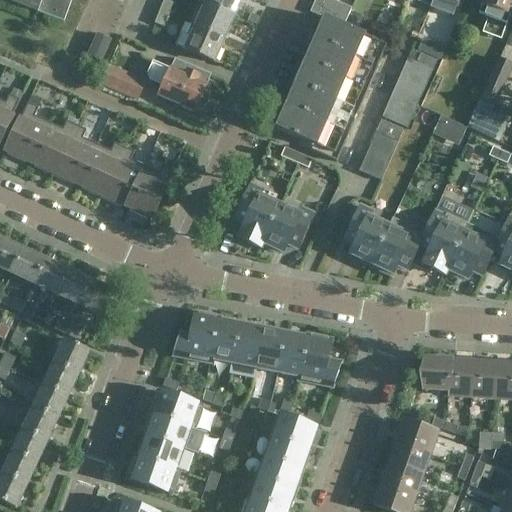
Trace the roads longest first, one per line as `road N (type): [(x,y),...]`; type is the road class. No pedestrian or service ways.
road 1 (residential): [(170,272),(287,0)]
road 2 (residential): [(170,272),(79,511)]
road 3 (residential): [(170,272),(393,320)]
road 4 (residential): [(393,320),(330,511)]
road 5 (residential): [(0,201),(170,272)]
